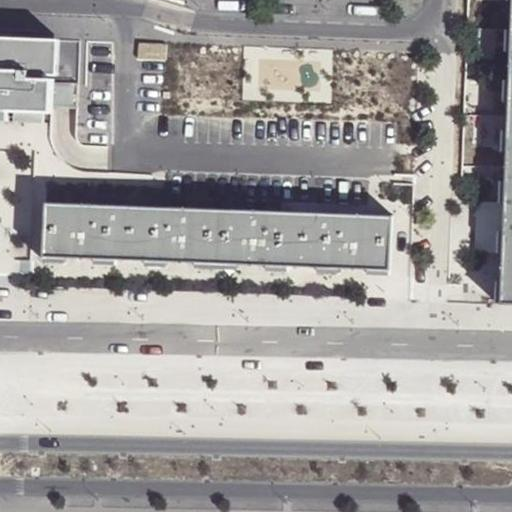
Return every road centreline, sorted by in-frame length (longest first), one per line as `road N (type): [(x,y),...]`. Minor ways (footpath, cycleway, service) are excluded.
road 1 (motorway): [(511,425),(239,414),(0,387)]
road 2 (motorway): [(0,463),(511,496)]
road 3 (tertiary): [(0,483),(511,490)]
road 4 (tertiary): [(511,450),(0,443)]
road 5 (residential): [(125,3),(189,22),(415,28),(429,21),(439,0)]
